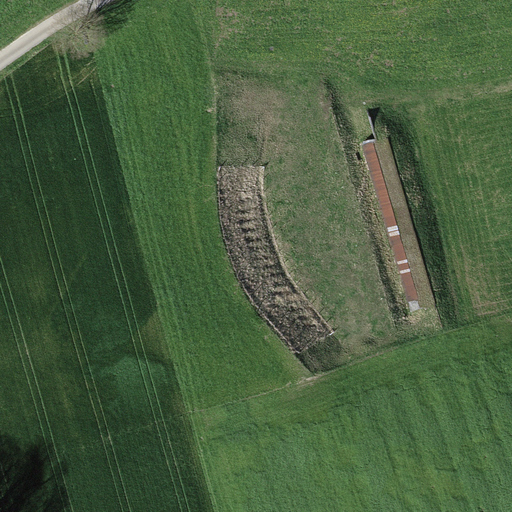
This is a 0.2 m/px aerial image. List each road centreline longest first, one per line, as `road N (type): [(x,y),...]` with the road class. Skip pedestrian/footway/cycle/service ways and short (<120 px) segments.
road 1 (track): [(370,142),(360,103),(511,85)]
road 2 (track): [(0,64),(49,28),(112,0)]
